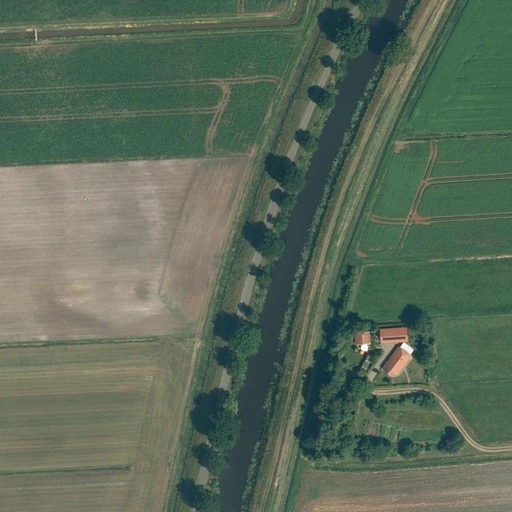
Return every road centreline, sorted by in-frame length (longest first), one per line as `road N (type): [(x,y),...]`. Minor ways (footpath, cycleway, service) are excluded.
road 1 (track): [(431,0),(322,247),(258,511)]
road 2 (unclassified): [(196,511),(272,203),(364,0)]
road 3 (track): [(511,449),(472,445),(441,402),(423,392),(368,391)]
